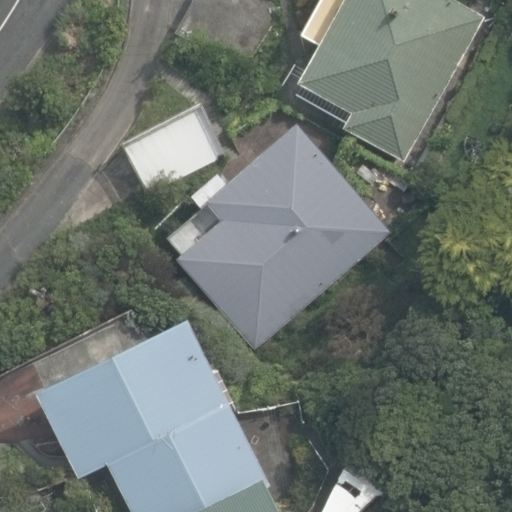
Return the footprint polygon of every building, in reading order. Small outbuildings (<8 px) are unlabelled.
[(277,0),(194,0),(177,31),(247,70),(284,4),(277,0)] [(340,125),(402,160),(484,13),(460,0),(339,0),(295,81),(348,111),(340,125)] [(122,140),(148,190),(229,148),(203,97),(122,140)] [(161,234),(251,340),(387,225),(293,114),(222,175),(213,165),(186,188),(198,203),(161,234)] [(368,193),(390,174),(371,151),(348,171),(368,193)] [(280,511),(184,312),(34,385),(78,477),(110,462),(134,511),(280,511)] [(321,511),(362,511),(389,486),(348,458),(321,511)]
